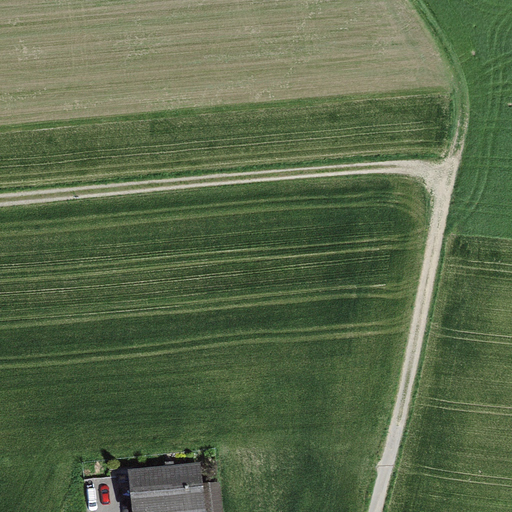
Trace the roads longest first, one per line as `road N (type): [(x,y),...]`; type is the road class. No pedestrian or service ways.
road 1 (track): [(373,511),(450,171)]
road 2 (track): [(0,198),(337,170)]
